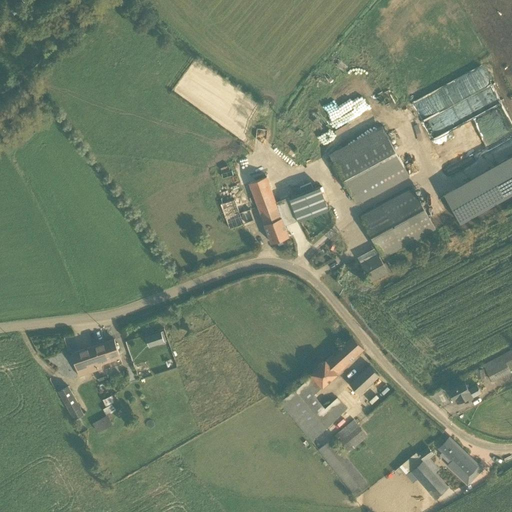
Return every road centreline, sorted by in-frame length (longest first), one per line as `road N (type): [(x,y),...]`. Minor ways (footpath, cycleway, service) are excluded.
road 1 (unclassified): [(511,448),(466,439),(407,387),(314,279),(285,265),(224,272),(102,317),(0,330)]
road 2 (track): [(22,327),(104,490)]
